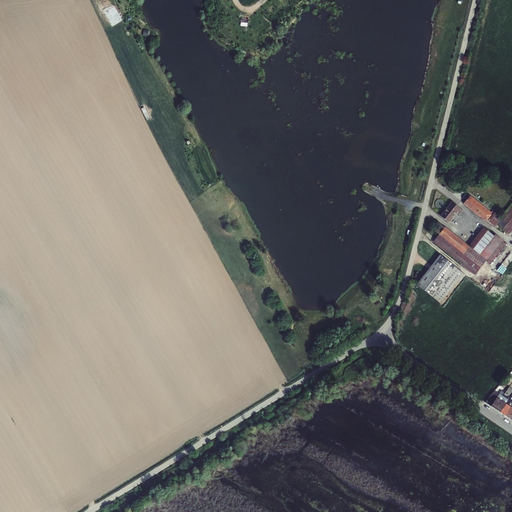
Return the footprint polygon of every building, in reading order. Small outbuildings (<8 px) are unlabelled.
[(491,212),(470,195),(463,204),(487,222),(488,220),(494,212),(492,210),(491,212)] [(463,210),(451,201),(440,215),(449,223),(458,211),(460,213),(463,210)] [(488,220),(495,226),(497,224),(509,234),(511,229),(511,203),(509,208),(501,218),(494,212),(488,220)] [(502,240),(483,224),(467,244),(445,227),(444,227),(439,223),(433,230),(439,234),(432,242),(475,275),(486,261),(490,264),(505,245),(502,240)] [(499,273),(511,259),(511,254),(511,253),(496,269),(499,273)] [(463,273),(439,254),(416,284),(440,303),(463,273)] [(503,385),(505,386),(511,379),(509,377),(503,385)] [(487,397),(484,402),(486,403),(490,406),(496,397),(501,400),(506,403),(510,406),(511,407),(511,414),(509,418),(511,420),(511,393),(510,397),(508,400),(506,398),(507,397),(508,397),(511,391),(511,388),(509,387),(502,396),(499,394),(497,396),(493,392),(489,397),(490,397),(489,398),(487,397)] [(496,397),(490,406),(495,409),(501,400),(496,397)] [(501,400),(495,409),(500,412),(506,403),(501,400)] [(506,403),(500,412),(504,415),(510,406),(506,403)]
